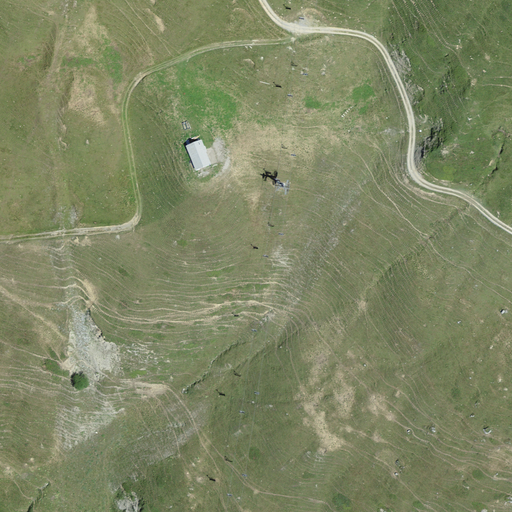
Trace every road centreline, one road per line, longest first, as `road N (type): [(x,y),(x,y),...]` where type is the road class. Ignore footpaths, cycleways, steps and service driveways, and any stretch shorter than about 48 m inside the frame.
road 1 (track): [(0,239),(129,225),(139,207),(123,112),(128,89),(145,73),(204,48),(286,41),(293,33)]
road 2 (track): [(511,231),(416,177),(408,106),(380,45),(352,32),(293,33),(258,0)]
